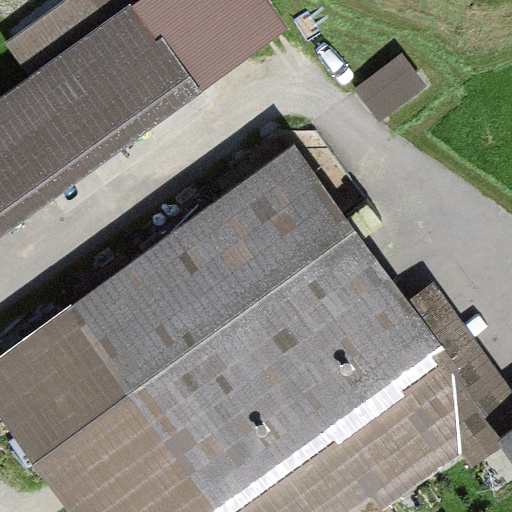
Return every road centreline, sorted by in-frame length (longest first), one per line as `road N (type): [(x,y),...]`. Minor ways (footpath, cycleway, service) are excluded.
road 1 (track): [(0,290),(283,101),(307,98),(352,125)]
road 2 (track): [(352,125),(392,167),(511,250)]
road 3 (track): [(307,98),(221,0)]
